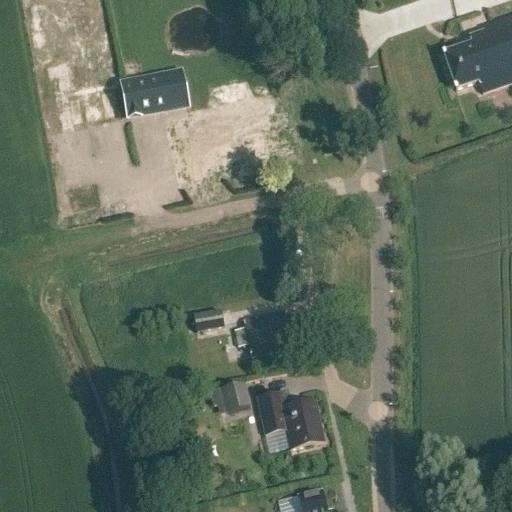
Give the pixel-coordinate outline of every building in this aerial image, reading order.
[(511,87),(511,20),(485,31),(483,26),(479,13),(468,17),(473,30),(476,38),(469,40),(472,48),(443,58),(456,94),(478,86),(482,97),(511,87)] [(182,73),(120,85),(127,123),(190,112),(182,73)] [(177,118),(185,183),(246,176),(244,159),(302,152),(296,103),(177,118)] [(198,333),(222,328),(220,315),(195,319),(198,333)] [(285,322),(284,315),(243,323),(245,332),(234,334),(238,351),(248,349),(251,360),(299,350),(293,320),(285,322)] [(219,392),(208,395),(215,419),(251,410),(245,386),(219,392)] [(290,411),(287,396),(258,402),(266,438),(282,435),(286,454),(285,454),(286,455),(324,446),(324,445),(323,446),(314,407),(315,407),(315,406),(290,411)] [(325,511),(321,496),(298,501),(300,511),(325,511)]
